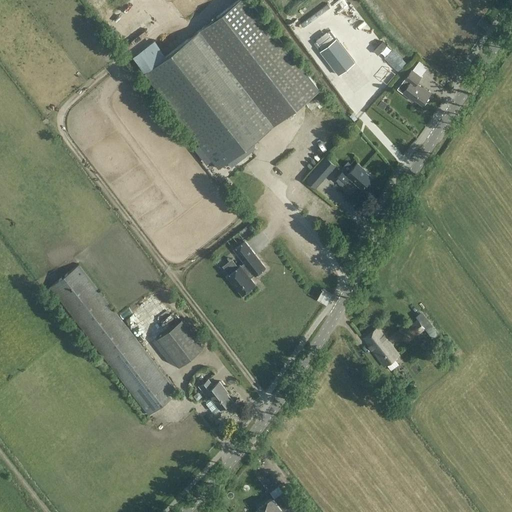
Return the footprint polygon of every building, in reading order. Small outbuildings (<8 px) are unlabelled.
[(249,0),(239,0),(168,56),(155,40),(133,57),(146,73),(145,74),(219,169),(320,90),(249,0)] [(123,8),(110,17),(113,21),(126,13),(123,8)] [(336,38),(320,51),(339,74),(354,62),(336,38)] [(382,42),(374,51),(378,55),(387,46),(382,42)] [(419,61),(416,71),(425,74),(429,64),(419,61)] [(415,84),(421,77),(411,70),(404,79),(410,83),(402,93),(413,101),(414,98),(422,104),(430,94),(423,88),(422,89),(415,84)] [(315,188),(332,170),(336,165),(326,157),(306,179),(315,188)] [(342,186),(349,178),(362,189),(372,178),(365,172),(366,171),(357,163),(347,175),(342,171),(335,179),(342,186)] [(240,265),(238,266),(229,273),(227,275),(242,294),(255,284),(250,277),(254,274),(255,275),(265,267),(245,241),(234,249),(245,262),(241,266),(240,265)] [(177,393),(79,265),(50,287),(149,415),(177,393)] [(326,303),(332,294),(323,289),(317,298),(326,303)] [(417,314),(425,324),(431,319),(423,309),(417,314)] [(418,318),(402,331),(412,344),(428,332),(418,318)] [(203,348),(182,320),(158,338),(179,366),(203,348)] [(398,356),(377,328),(363,338),(384,366),(398,356)] [(220,409),(232,400),(224,389),(225,388),(219,381),(213,386),(208,380),(199,387),(206,396),(209,394),(220,409)] [(281,511),(272,498),(253,511),(281,511)]
